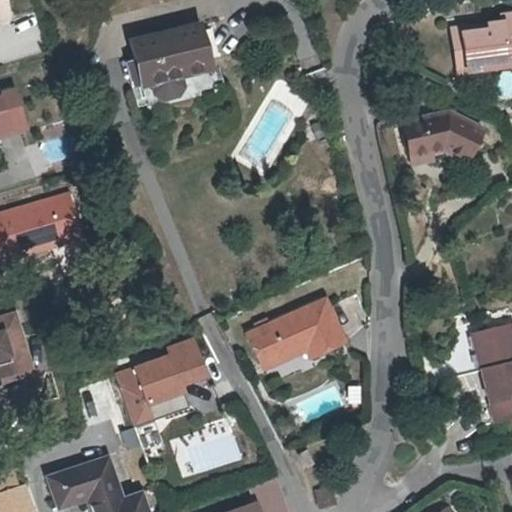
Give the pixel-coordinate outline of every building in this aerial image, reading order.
[(0,0),(0,23),(14,20),(9,0),(0,0)] [(154,58),(160,84),(163,83),(165,94),(172,99),(187,96),(195,86),(192,77),(222,70),(212,26),(142,41),(146,59),(154,58)] [(511,28),(500,30),(501,39),(492,40),(491,37),(462,40),(463,56),(473,55),(475,77),(511,73),(511,28)] [(461,34),(462,40),(491,37),(492,40),(501,39),(500,30),(461,34)] [(473,55),(463,56),(465,78),(475,77),(473,55)] [(152,86),(160,84),(154,58),(146,59),(152,86)] [(0,134),(31,125),(20,88),(0,93),(0,134)] [(90,112),(74,116),(78,131),(95,126),(90,112)] [(414,119),(414,157),(450,157),(472,169),(491,138),(459,117),(414,119)] [(52,247),(87,236),(77,200),(0,222),(0,268),(54,253),(52,247)] [(52,247),(54,253),(89,243),(87,236),(52,247)] [(90,247),(56,257),(60,272),(76,281),(91,277),(94,273),(96,270),(96,268),(90,247)] [(306,349),(309,356),(311,362),(348,349),(331,305),(331,303),(251,334),(262,364),(306,349)] [(0,367),(2,366),(6,381),(38,372),(22,320),(0,326),(0,367)] [(496,379),(490,380),(505,436),(511,433),(511,337),(488,344),(496,379)] [(156,406),(191,393),(188,385),(211,375),(196,341),(170,352),(173,359),(123,381),(143,431),(163,423),(156,406)] [(496,379),(488,344),(481,346),(490,380),(496,379)] [(306,349),(262,364),(265,372),(309,356),(306,349)] [(156,406),(163,423),(198,409),(191,393),(156,406)] [(321,471),(314,457),(305,462),(313,476),(321,471)] [(100,469),(114,511),(151,511),(148,501),(128,507),(113,465),(100,469)] [(114,511),(100,469),(54,486),(62,511),(77,511),(91,507),(92,511),(114,511)] [(38,511),(32,493),(0,504),(0,505),(2,511),(38,511)] [(335,511),(342,510),(339,495),(323,499),(326,511),(335,511)]
